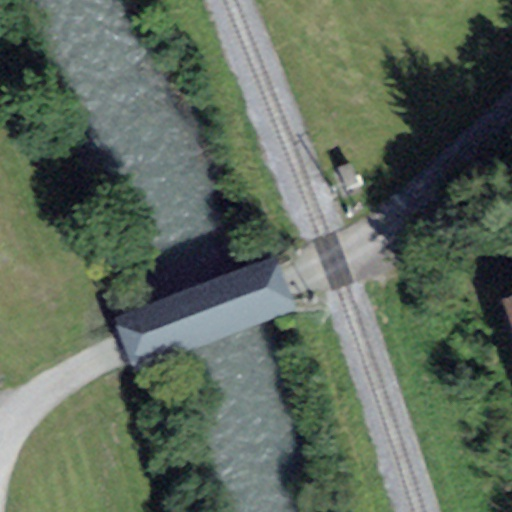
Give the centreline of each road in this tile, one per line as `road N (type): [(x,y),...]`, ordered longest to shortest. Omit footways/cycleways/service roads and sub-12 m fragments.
road 1 (unclassified): [(131,342),(350,254),(511,109)]
road 2 (unclassified): [(131,342),(48,394),(12,428)]
